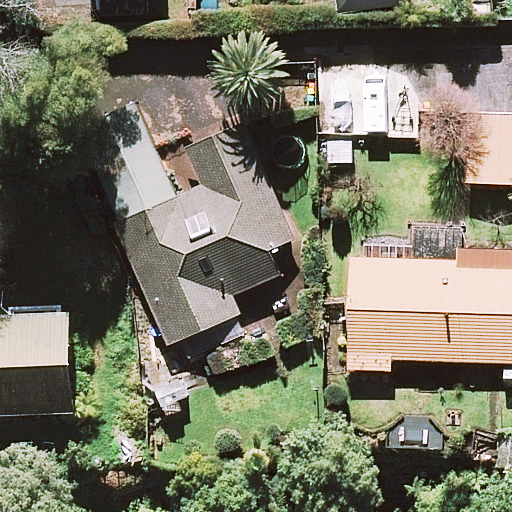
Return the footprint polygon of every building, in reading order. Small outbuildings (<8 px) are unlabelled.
[(340,0),(342,13),(415,3),(414,0),(340,0)] [(511,115),(473,114),(472,184),(511,184),(511,115)] [(294,239),(245,121),(163,155),(180,197),(118,223),(170,346),(243,315),(235,296),(283,276),(271,249),(294,239)] [(461,230),(416,228),(415,261),(355,259),(351,370),(392,372),(393,360),(511,363),(511,252),(460,251),(461,230)] [(0,416),(76,414),(73,313),(0,315),(0,416)]
